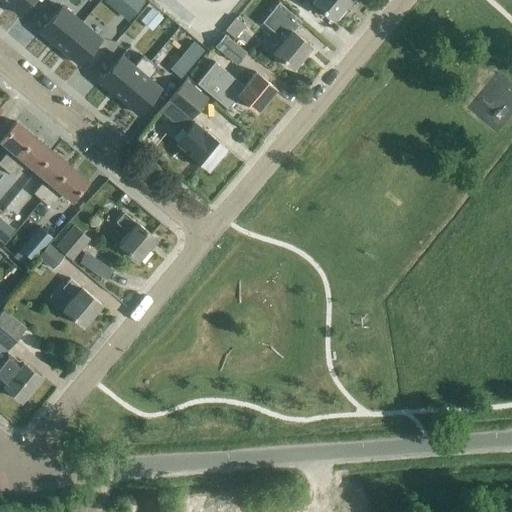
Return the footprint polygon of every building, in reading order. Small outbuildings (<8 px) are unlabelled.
[(2,0),(21,16),(33,0),(2,0)] [(143,0),(104,0),(103,1),(127,21),(144,1),(143,0)] [(209,12),(220,0),(204,0),(200,4),(209,12)] [(333,20),(350,0),(313,0),(311,2),(333,20)] [(311,47),(293,32),(302,22),(279,3),(262,22),(284,41),(273,53),(293,69),(311,47)] [(61,6),(40,31),(60,48),(81,23),(61,6)] [(153,28),(162,18),(151,8),(142,18),(153,28)] [(235,18),(224,31),(234,39),(245,26),(235,18)] [(81,23),(60,48),(80,65),(101,40),(81,23)] [(180,50),(189,56),(203,37),(194,30),(180,50)] [(214,46),(236,65),(246,53),(224,34),(214,46)] [(120,56),(99,81),(119,98),(150,62),(142,55),(133,67),(120,56)] [(150,62),(119,98),(139,115),(161,90),(147,79),(157,68),(150,62)] [(276,89),(255,72),(244,87),(214,62),(196,84),(227,109),(238,96),(257,112),(276,89)] [(208,98),(185,79),(159,111),(182,129),(208,98)] [(0,165),(6,170),(33,137),(15,122),(0,140),(0,141),(14,153),(10,157),(6,154),(0,160),(0,165)] [(194,123),(177,143),(189,153),(189,154),(208,171),(226,149),(207,132),(206,133),(194,123)] [(51,152),(33,137),(6,170),(14,177),(22,167),(18,164),(22,160),(35,171),(51,152)] [(51,152),(35,171),(49,183),(46,187),(42,183),(34,193),(42,200),(69,167),(51,152)] [(69,167),(42,200),(50,207),(58,197),(54,194),(57,189),(72,201),(87,182),(69,167)] [(138,261),(156,239),(136,223),(123,213),(116,222),(128,232),(118,244),(138,261)] [(0,217),(0,240),(3,243),(14,230),(0,217)] [(73,226),(79,220),(75,217),(64,230),(66,231),(57,243),(52,239),(49,242),(55,247),(72,261),(89,239),(73,226)] [(39,227),(19,250),(32,261),(51,238),(39,227)] [(55,247),(49,242),(48,244),(47,243),(36,256),(52,270),(63,256),(54,248),(55,247)] [(83,327),(101,304),(81,287),(81,288),(70,279),(62,288),(73,297),(63,310),(83,327)] [(0,311),(0,345),(6,350),(25,327),(3,308),(0,311)] [(23,363),(21,365),(6,353),(0,360),(0,381),(4,385),(3,386),(21,401),(40,378),(23,363)]
